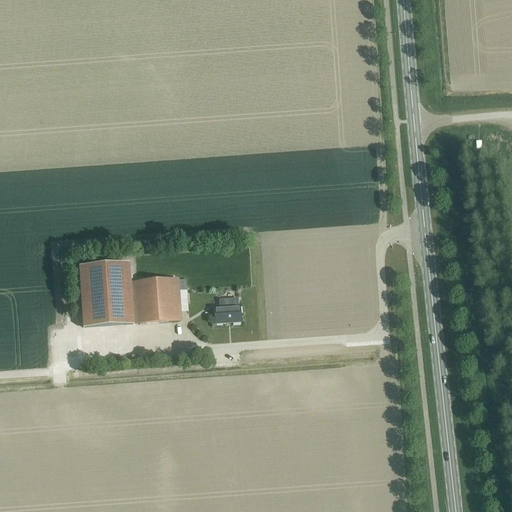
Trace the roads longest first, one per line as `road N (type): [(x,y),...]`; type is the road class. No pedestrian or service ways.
road 1 (secondary): [(455,511),(412,121)]
road 2 (secondary): [(412,121),(403,0)]
